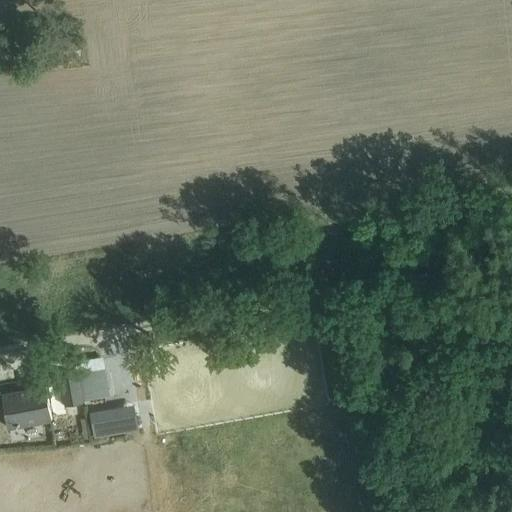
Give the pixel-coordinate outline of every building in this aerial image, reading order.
[(0,62),(49,64),(49,32),(0,30),(0,62)] [(374,363),(398,361),(396,331),(372,333),(374,363)] [(10,427),(50,420),(68,417),(66,408),(85,404),(84,402),(108,398),(101,360),(78,364),(80,375),(61,378),(63,386),(5,396),(10,427)] [(139,373),(127,373),(127,398),(139,398),(139,373)] [(139,431),(136,416),(93,423),(96,438),(139,431)]
